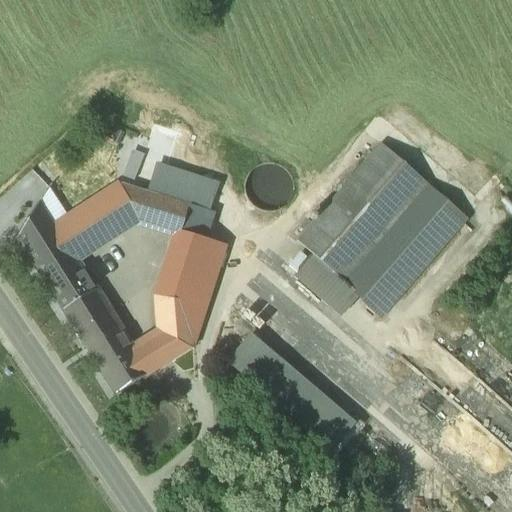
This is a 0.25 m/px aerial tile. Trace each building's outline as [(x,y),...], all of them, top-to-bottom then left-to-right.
[(380,145),(297,242),(344,283),(428,187),(380,145)] [(292,198),(293,188),(291,179),(286,171),(278,165),(268,164),(259,166),(251,171),(245,179),(244,189),(246,198),(251,206),(259,212),(269,213),(278,211),(286,206),(292,198)] [(119,185),(52,226),(64,246),(75,263),(141,222),(178,234),(180,234),(189,207),(119,185)] [(344,283),(343,285),(381,318),(466,220),(428,187),(344,283)] [(52,226),(38,205),(17,238),(34,265),(64,246),(52,226)] [(180,234),(178,234),(160,291),(162,333),(131,352),(146,375),(191,347),(222,248),(180,234)] [(75,263),(64,246),(34,265),(62,310),(92,290),(75,263)] [(131,352),(92,290),(62,310),(115,394),(146,375),(131,352)] [(231,361),(330,447),(354,420),(255,333),(231,361)] [(402,358),(448,401),(452,396),(466,409),(484,389),(424,334),(402,358)]
